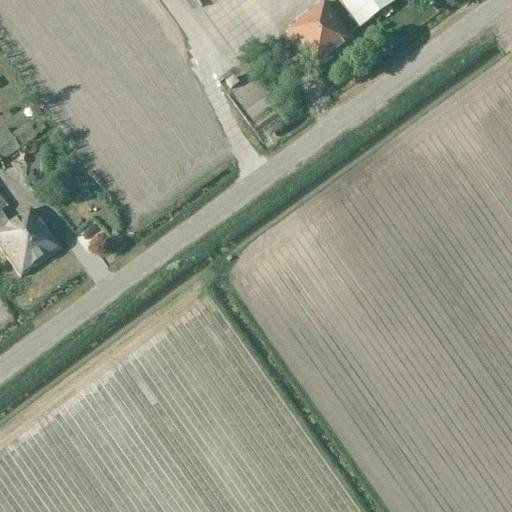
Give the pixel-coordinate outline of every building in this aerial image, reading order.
[(397,0),(336,0),(350,19),(341,26),(324,3),(296,24),(297,26),(286,35),(314,73),(353,45),(348,38),(358,30),(359,32),(399,2),(397,0)] [(232,78),(225,83),(230,91),(238,85),(232,78)] [(26,126),(11,137),(22,153),(37,143),(26,126)] [(6,131),(0,135),(0,159),(2,163),(19,152),(6,131)] [(85,182),(77,190),(82,194),(88,194),(93,190),(85,182)] [(0,199),(0,252),(20,281),(61,251),(31,207),(8,225),(1,215),(8,210),(0,199)]
